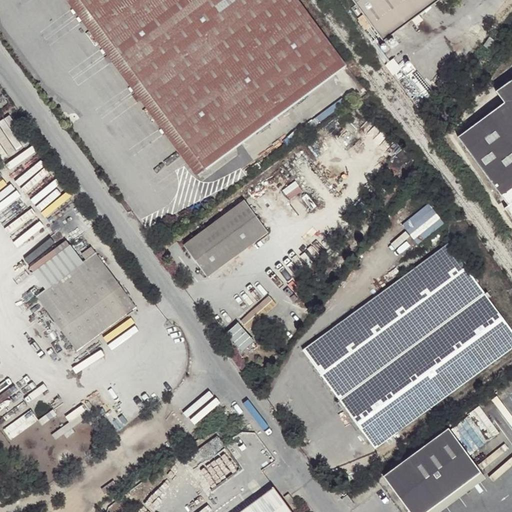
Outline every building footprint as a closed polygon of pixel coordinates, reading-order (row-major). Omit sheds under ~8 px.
[(67,0),(198,177),(208,170),(82,0),(67,0)] [(297,0),(82,0),(208,170),(347,67),(297,0)] [(353,0),(382,39),(434,0),(353,0)] [(490,36),(484,43),(489,47),(495,40),(490,36)] [(442,77),(437,84),(440,87),(445,79),(442,77)] [(511,81),(497,92),(506,104),(459,138),(509,207),(506,209),(511,217),(511,81)] [(3,120),(0,122),(0,148),(8,159),(22,149),(18,143),(24,139),(15,126),(10,129),(3,120)] [(183,245),(206,276),(268,231),(245,200),(183,245)] [(404,210),(400,213),(416,241),(443,225),(430,202),(407,215),(404,210)] [(32,212),(11,226),(15,231),(36,217),(32,212)] [(34,272),(47,290),(84,262),(71,245),(34,272)] [(341,400),(376,448),(511,348),(511,332),(485,294),(450,246),(305,351),(341,400)] [(386,276),(392,284),(425,259),(420,252),(386,276)] [(47,290),(38,296),(79,352),(137,309),(96,253),(84,262),(47,290)] [(240,319),(247,328),(275,304),(268,296),(240,319)] [(487,437),(511,423),(511,385),(471,407),(487,437)] [(12,437),(42,420),(35,409),(6,427),(12,437)] [(424,511),(478,472),(447,430),(387,476),(413,511),(424,511)] [(413,511),(387,476),(383,478),(408,511),(413,511)] [(291,511),(274,489),(242,511),(291,511)] [(285,497),(291,505),(295,502),(289,494),(285,497)] [(341,499),(349,510),(355,506),(347,495),(341,499)]
